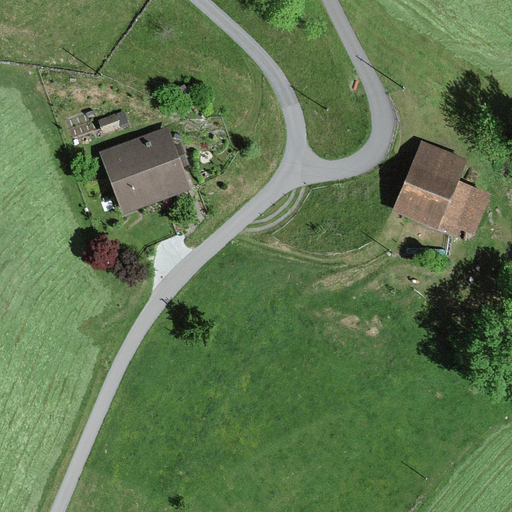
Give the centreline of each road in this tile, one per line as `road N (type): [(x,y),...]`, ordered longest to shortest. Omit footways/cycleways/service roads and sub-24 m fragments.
road 1 (residential): [(298,167),(144,322),(58,511)]
road 2 (residential): [(333,0),(385,113),(385,133),(378,154),(345,171),(298,167)]
road 3 (residential): [(298,167),(297,127),(283,88),(256,48),(201,0)]
